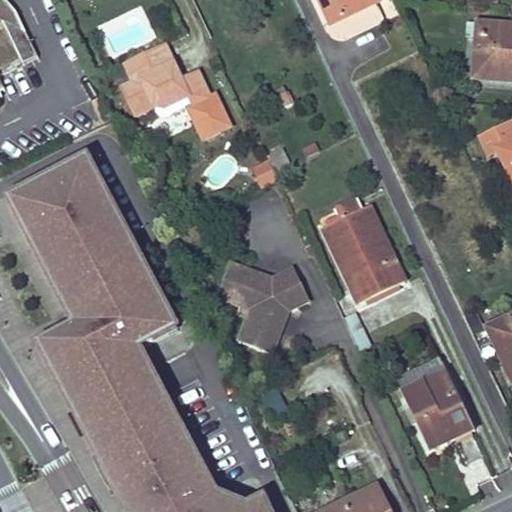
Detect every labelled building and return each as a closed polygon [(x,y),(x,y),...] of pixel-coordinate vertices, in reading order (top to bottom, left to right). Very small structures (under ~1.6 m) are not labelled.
[(0,0),(0,100),(2,99),(0,94),(0,93),(4,93),(0,83),(0,21),(1,21),(21,65),(36,59),(15,14),(6,3),(4,0),(0,0)] [(376,0),(318,0),(330,26),(378,4),(376,0)] [(466,40),(477,41),(478,25),(467,25),(466,40)] [(511,27),(478,25),(477,41),(473,79),(511,82),(511,27)] [(166,44),(124,64),(133,83),(120,89),(134,118),(158,106),(160,110),(156,114),(158,118),(160,120),(162,120),(166,119),(169,118),(171,116),(173,111),(190,102),(193,107),(188,110),(203,140),(230,127),(216,96),(210,99),(197,71),(182,79),(166,44)] [(286,88),(277,91),(283,106),(291,103),(286,88)] [(93,103),(106,127),(113,124),(101,99),(93,103)] [(511,131),(509,125),(481,139),(488,156),(498,151),(511,179),(511,131)] [(319,156),(315,145),(303,150),(307,161),(319,156)] [(280,150),(265,157),(275,177),(290,169),(280,150)] [(85,438),(127,418),(111,388),(147,370),(137,353),(176,332),(88,161),(8,203),(73,329),(37,347),(85,438)] [(275,177),(268,163),(254,170),(263,189),(272,186),(277,183),(275,177)] [(335,212),(340,223),(362,213),(357,202),(335,212)] [(372,208),(365,211),(389,264),(394,262),(396,261),(372,208)] [(362,213),(340,223),(322,232),(357,306),(405,284),(394,262),(389,264),(365,211),(362,213)] [(230,267),(217,301),(243,311),(241,317),(248,320),(239,344),(271,356),(289,310),(295,312),(307,305),(290,272),(269,282),(230,267)] [(354,315),(343,320),(358,353),(370,347),(354,315)] [(511,318),(486,330),(511,384),(511,318)] [(474,432),(446,374),(401,396),(429,453),(474,432)] [(290,415),(278,388),(262,395),(274,422),(290,415)] [(268,511),(264,504),(247,510),(215,499),(162,400),(127,418),(85,438),(101,469),(107,466),(109,470),(118,488),(112,490),(123,511),(268,511)] [(350,442),(347,433),(327,439),(330,448),(350,442)] [(346,502),(324,511),(389,511),(377,487),(346,502)]
